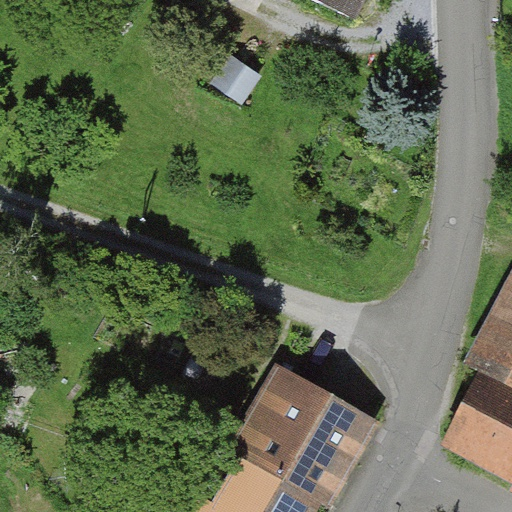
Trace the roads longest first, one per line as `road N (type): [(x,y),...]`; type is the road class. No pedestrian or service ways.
road 1 (unclassified): [(389,460),(436,346),(458,255),(469,70),(463,0)]
road 2 (track): [(436,346),(0,196)]
